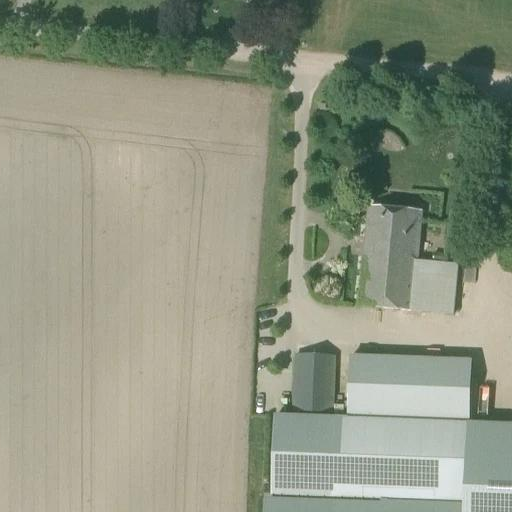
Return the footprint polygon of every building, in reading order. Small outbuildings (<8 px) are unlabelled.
[(412,312),(416,263),(421,212),(369,208),(360,308),(412,312)] [(446,253),(433,252),(433,262),(445,263),(446,253)] [(416,263),(412,312),(453,316),(457,267),(416,263)] [(340,370),(340,358),(295,356),(292,414),(334,416),(336,370),(340,370)] [(470,422),(471,362),(351,359),(349,419),(470,422)] [(468,481),(470,424),(275,417),(271,499),(465,505),(467,505),(468,481)] [(511,511),(511,425),(470,424),(468,481),(467,505),(465,505),(464,511),(511,511)]
